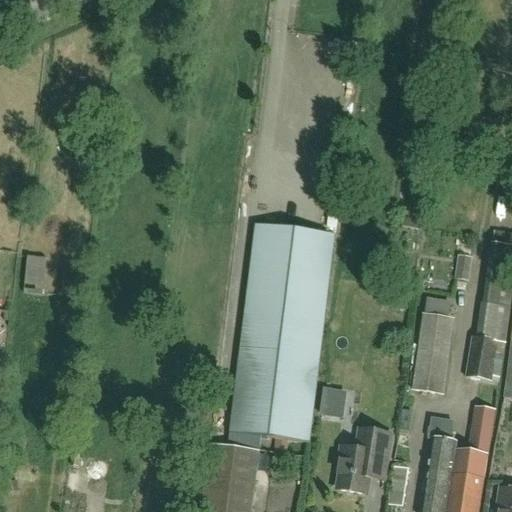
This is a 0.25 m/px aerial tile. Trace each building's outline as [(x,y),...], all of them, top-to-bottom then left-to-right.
[(425,216),(405,213),(402,228),(422,232),(425,216)] [(311,445),(326,320),(334,237),(255,227),(230,435),(311,445)] [(511,308),(511,299),(511,235),(496,233),(495,241),(494,241),(483,305),(511,308)] [(458,257),(455,281),(469,283),(472,260),(458,257)] [(63,295),(75,296),(84,297),(89,265),(86,265),(69,263),(66,262),(62,294),(63,295)] [(465,380),(492,384),(492,381),(498,383),(506,345),(511,308),(483,305),(481,305),(477,339),(472,339),(465,380)] [(449,320),(425,317),(423,316),(413,391),(443,396),(448,360),(443,359),(449,320)] [(491,446),(496,411),(475,408),(469,443),(470,443),(469,453),(456,451),(452,477),(446,511),(478,511),(488,446),(491,446)] [(452,477),(456,451),(457,444),(450,443),(453,424),(432,420),(429,440),(431,441),(427,472),(440,474),(439,475),(452,477)] [(337,491),(366,496),(369,479),(383,481),(391,436),(359,431),(356,451),(341,449),(338,469),(341,469),(337,491)] [(252,511),(259,456),(231,453),(212,451),(203,511),(252,511)] [(409,471),(405,470),(395,469),(391,491),(405,493),(409,471)] [(446,511),(452,477),(439,475),(440,474),(427,472),(420,511),(446,511)] [(497,511),(511,511),(511,491),(501,490),(497,511)]
